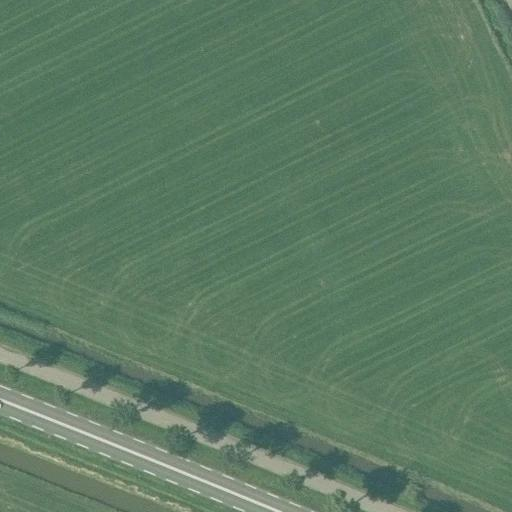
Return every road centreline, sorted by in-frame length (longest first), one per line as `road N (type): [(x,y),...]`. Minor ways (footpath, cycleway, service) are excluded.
road 1 (unclassified): [(377,511),(0,360)]
road 2 (primary): [(273,511),(0,404)]
